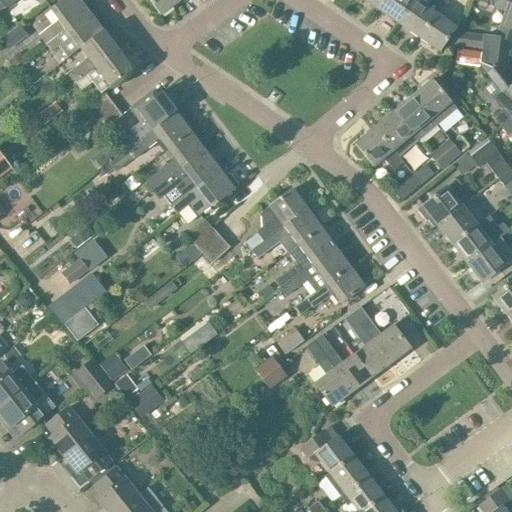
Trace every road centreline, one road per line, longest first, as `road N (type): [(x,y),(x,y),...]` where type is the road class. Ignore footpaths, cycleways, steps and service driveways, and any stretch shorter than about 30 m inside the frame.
road 1 (residential): [(477,340),(367,189),(309,146)]
road 2 (residential): [(422,493),(367,421),(477,340)]
road 3 (residential): [(309,146),(384,71),(383,59),(296,0)]
road 4 (residential): [(309,146),(168,50)]
